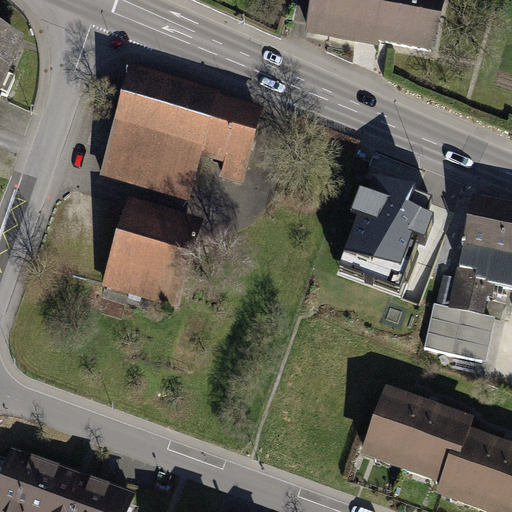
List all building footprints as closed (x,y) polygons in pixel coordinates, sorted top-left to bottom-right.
[(450,0),(314,0),(308,36),(384,50),(385,44),(441,54),(450,0)] [(28,39),(0,27),(0,92),(5,95),(28,39)] [(268,104),(137,64),(101,179),(191,206),(201,172),(244,185),(268,104)] [(431,197),(376,177),(371,192),(361,188),(352,213),(359,216),(340,267),(400,289),(418,236),(425,239),(433,216),(425,213),(431,197)] [(511,208),(474,200),(464,248),(511,257),(511,208)] [(198,257),(122,234),(106,288),(182,310),(198,257)] [(511,257),(464,248),(458,269),(478,273),(476,281),(496,286),(511,289),(511,257)] [(478,273),(458,269),(449,311),(485,318),(489,299),(493,300),(496,286),(476,281),(478,273)] [(485,318),(449,311),(441,350),(476,357),(485,318)] [(480,422),(390,391),(365,460),(443,487),(440,495),(491,511),(511,511),(511,449),(475,437),(480,422)] [(133,511),(140,493),(13,450),(0,486),(0,511),(133,511)]
